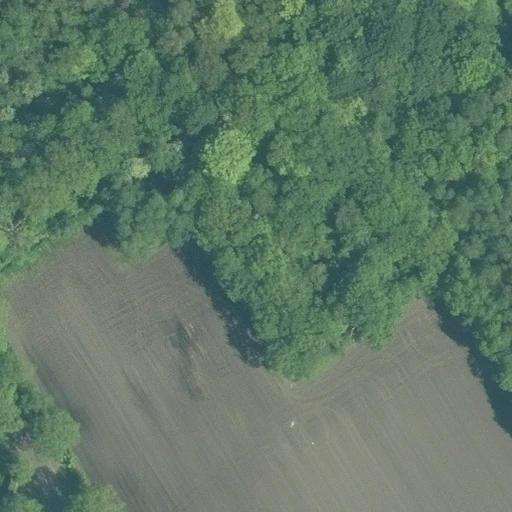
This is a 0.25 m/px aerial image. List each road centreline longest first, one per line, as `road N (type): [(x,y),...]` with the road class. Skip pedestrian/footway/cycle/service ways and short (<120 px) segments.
road 1 (track): [(0,210),(217,55)]
road 2 (tertiary): [(54,511),(0,402)]
